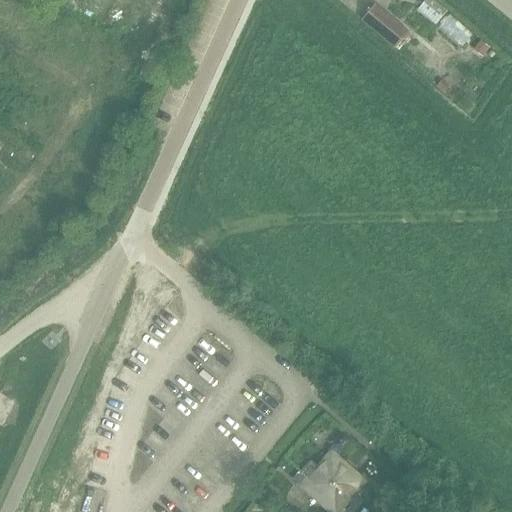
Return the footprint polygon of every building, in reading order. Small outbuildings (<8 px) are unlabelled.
[(35,0),(29,25),(53,31),(59,6),(35,0)] [(168,0),(167,2),(185,12),(191,0),(168,0)] [(362,20),(396,48),(411,31),(376,3),(362,20)] [(75,51),(89,19),(77,14),(64,47),(75,51)] [(107,40),(114,28),(102,21),(95,33),(107,40)] [(123,68),(140,77),(157,47),(125,30),(115,48),(129,56),(123,68)] [(481,41),(474,49),(483,56),(489,48),(481,41)] [(147,69),(142,78),(157,87),(162,78),(147,69)] [(114,77),(103,100),(135,114),(146,91),(114,77)] [(442,81),(436,87),(443,93),(448,86),(442,81)] [(16,89),(6,103),(40,127),(50,114),(16,89)] [(100,141),(107,130),(95,123),(88,135),(100,141)] [(0,128),(0,146),(10,151),(17,137),(0,128)] [(104,181),(111,169),(78,151),(71,163),(104,181)] [(502,168),(494,177),(501,183),(503,180),(511,188),(511,168),(508,173),(502,168)] [(17,220),(0,235),(0,243),(15,259),(12,262),(18,269),(42,246),(17,220)] [(416,360),(396,383),(411,396),(437,366),(422,353),(424,351),(418,345),(410,354),(416,360)] [(437,366),(411,396),(426,409),(446,386),(452,391),(460,382),(454,376),(451,379),(437,366)] [(477,412),(456,436),(471,449),(498,419),(483,406),(485,404),(479,398),(471,407),(477,412)] [(511,431),(498,419),(471,449),(486,462),(507,439),(511,443),(511,431)] [(343,435),(332,447),(341,455),(352,443),(343,435)] [(300,473),(308,479),(307,480),(315,486),(332,485),(331,467),(338,460),(330,453),(319,466),(311,460),(300,473)] [(364,482),(338,460),(331,467),(332,485),(350,483),(358,490),(364,482)] [(307,480),(301,487),(327,510),(334,503),(332,485),(315,486),(307,480)] [(327,510),(329,511),(338,511),(358,490),(350,483),(332,485),(334,503),(327,510)]
